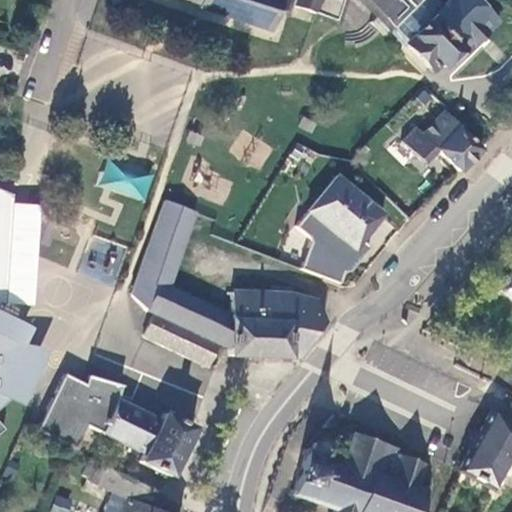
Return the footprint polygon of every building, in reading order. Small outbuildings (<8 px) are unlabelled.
[(195,0),(198,1),(196,7),(269,31),(275,13),(279,0),(195,0)] [(285,17),(289,4),(290,0),(279,0),(275,13),(285,17)] [(317,0),(290,0),(289,4),(313,12),(317,0)] [(369,20),(381,32),(413,0),(360,0),(375,14),(369,20)] [(460,0),(450,10),(439,0),(413,0),(381,32),(404,55),(410,49),(433,73),(441,65),(447,71),(463,55),(458,49),(491,16),(475,0),(460,0)] [(437,103),(398,139),(418,161),(433,147),(454,169),(476,148),(453,123),(454,121),(437,103)] [(98,186),(144,201),(154,172),(108,156),(98,186)] [(379,212),(334,174),(305,209),(349,247),(379,212)] [(0,286),(7,195),(0,192),(0,431),(1,431),(0,430),(0,400),(14,406),(45,351),(18,344),(26,323),(0,307),(0,286)] [(162,201),(129,294),(148,311),(153,314),(164,284),(192,211),(162,201)] [(130,241),(141,207),(123,202),(112,236),(130,241)] [(113,280),(125,250),(99,239),(86,269),(113,280)] [(511,259),(511,260),(493,288),(511,300),(511,259)] [(222,314),(164,284),(153,314),(209,342),(221,346),(222,314)] [(221,352),(291,356),(315,324),(312,299),(279,291),(256,291),(223,290),(222,314),(221,346),(221,352)] [(199,363),(209,342),(153,314),(148,311),(137,332),(199,363)] [(69,450),(80,426),(138,454),(135,462),(164,475),(187,428),(156,413),(153,420),(111,401),(115,386),(82,378),(80,387),(57,377),(31,432),(69,450)] [(511,448),(511,434),(489,410),(456,467),(490,486),(501,467),(511,448)] [(425,472),(396,462),(399,454),(350,437),(340,466),(324,460),(327,453),(325,446),(318,444),(312,446),(310,451),(305,451),(304,454),(301,453),(299,458),(303,459),(291,493),(289,492),(287,497),(290,498),(289,503),(292,505),(294,500),(329,511),(417,511),(421,502),(426,500),(427,496),(425,495),(417,494),(425,472)] [(511,472),(511,448),(501,467),(511,472)] [(95,485),(121,497),(125,498),(132,483),(103,469),(95,485)] [(156,511),(149,509),(155,494),(132,483),(125,498),(121,497),(114,511),(156,511)] [(69,511),(73,501),(55,495),(48,511),(69,511)]
